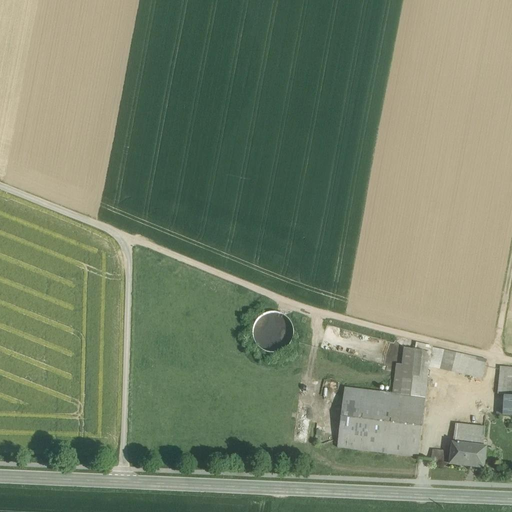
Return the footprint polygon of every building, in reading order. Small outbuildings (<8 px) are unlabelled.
[(274,350),(294,337),(289,329),(291,327),(284,317),(277,322),(275,319),(270,323),(273,327),(277,325),(280,329),(266,339),(274,350)] [(479,359),(416,344),(415,351),(477,365),(479,359)] [(415,351),(405,349),(403,370),(397,369),(394,394),(410,396),(412,376),(415,351)] [(477,365),(415,351),(412,376),(428,378),(430,367),(482,379),(485,366),(477,365)] [(511,371),(500,370),(498,395),(511,395),(511,371)] [(394,394),(345,388),(338,448),(419,458),(428,378),(412,376),(410,396),(394,394)] [(485,428),(456,425),(454,445),(483,448),(485,428)] [(483,448),(454,445),(452,456),(451,465),(484,468),(486,449),(483,448)] [(446,452),(433,451),(432,462),(451,465),(452,456),(446,455),(446,452)]
